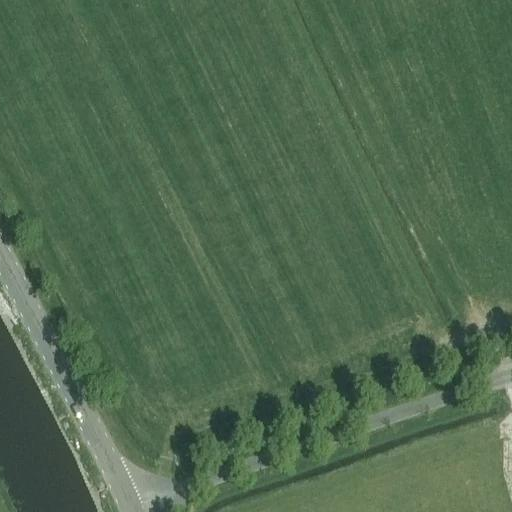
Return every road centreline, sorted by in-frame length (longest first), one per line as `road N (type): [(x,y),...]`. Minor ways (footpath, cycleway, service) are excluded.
road 1 (unclassified): [(146,511),(511,371)]
road 2 (secondary): [(131,511),(88,405),(0,241)]
